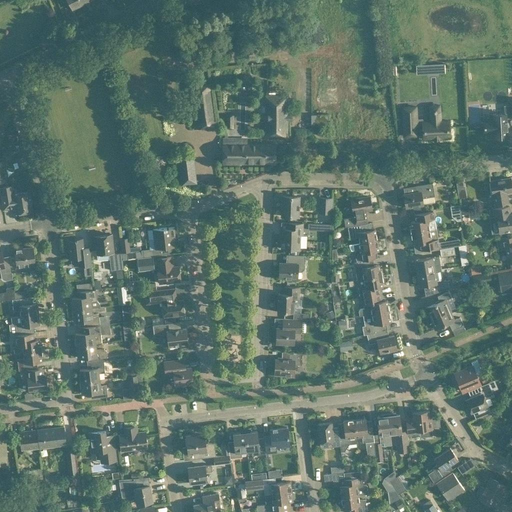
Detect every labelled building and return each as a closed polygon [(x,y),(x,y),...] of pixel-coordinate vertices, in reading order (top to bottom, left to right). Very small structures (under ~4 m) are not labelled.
[(67,0),(73,9),(90,0),(67,0)] [(195,129),(209,127),(216,126),(210,84),(189,86),(195,129)] [(292,121),(292,113),(288,113),(289,96),(266,95),(265,137),(288,138),(288,121),(292,121)] [(511,119),(511,99),(511,105),(505,106),(505,113),(491,114),(491,123),(484,124),(485,133),(492,133),(492,137),(507,136),(507,128),(507,120),(506,120),(506,117),(511,117),(511,119)] [(401,106),(403,137),(419,136),(418,128),(422,128),(423,140),(432,139),(441,139),(441,138),(450,138),(449,120),(441,120),(440,104),(430,105),(431,122),(418,122),(417,105),(401,106)] [(336,124),(337,138),(342,138),(342,140),(349,140),(349,137),(363,137),(362,121),(372,120),(372,107),(358,108),(358,118),(355,118),(346,118),(346,124),(336,124)] [(329,114),(311,114),(311,124),(329,124),(329,114)] [(223,144),(223,162),(275,162),(275,145),(223,144)] [(194,156),(178,158),(181,186),(197,184),(194,156)] [(19,161),(21,171),(30,169),(28,159),(19,161)] [(495,204),(499,204),(508,202),(507,192),(511,191),(511,187),(510,177),(491,181),(492,191),(493,195),(494,194),(495,204)] [(416,192),(404,194),(406,207),(413,206),(416,206),(423,205),(423,204),(422,198),(435,196),(434,193),(433,183),(415,186),(416,192)] [(8,186),(0,188),(2,198),(2,199),(4,209),(16,207),(17,213),(32,210),(29,191),(19,192),(18,193),(14,193),(13,193),(13,195),(10,195),(8,186)] [(299,196),(282,196),(281,216),(298,216),(299,196)] [(351,199),(353,209),(353,212),(354,212),(355,217),(344,219),(345,227),(348,226),(354,225),(354,223),(367,221),(366,215),(363,215),(362,211),(372,209),(370,196),(351,199)] [(320,197),(319,212),(331,213),(332,198),(320,197)] [(416,206),(413,206),(414,212),(426,211),(425,204),(423,205),(416,206)] [(460,212),(459,206),(459,205),(450,206),(451,213),(460,212)] [(500,232),(509,230),(511,229),(511,213),(511,214),(509,206),(499,208),(493,209),(495,220),(498,220),(500,232)] [(436,229),(435,223),(433,211),(424,212),(414,214),(416,221),(411,222),(411,226),(409,226),(410,233),(436,229)] [(300,223),(298,223),(288,223),(288,229),(281,228),(281,236),(282,236),(282,248),(292,249),(295,249),(299,249),(300,234),(302,235),(303,223),(300,223)] [(352,238),(359,236),(360,242),(377,240),(375,229),(370,230),(369,223),(354,225),(348,226),(350,238),(352,238)] [(147,229),(150,249),(142,249),(143,257),(166,254),(171,254),(170,247),(174,246),(173,236),(175,236),(174,227),(167,228),(167,227),(153,229),(147,229)] [(439,247),(437,235),(436,229),(410,233),(411,240),(414,240),(414,244),(419,243),(420,250),(439,247)] [(123,258),(122,253),(114,254),(112,234),(95,236),(96,246),(96,248),(97,254),(109,252),(111,270),(124,269),(123,258)] [(508,262),(511,261),(511,235),(504,237),(496,239),(498,250),(506,249),(508,262)] [(79,266),(84,265),(85,276),(93,275),(92,265),(90,247),(84,248),(83,237),(75,238),(75,240),(69,241),(71,259),(78,258),(79,266)] [(131,257),(130,249),(130,247),(129,237),(120,238),(122,248),(122,253),(123,258),(131,257)] [(356,262),(373,259),(375,258),(374,251),(379,250),(377,240),(360,242),(349,244),(351,250),(355,251),(356,261),(356,262)] [(466,244),(459,246),(462,265),(469,264),(466,244)] [(451,246),(442,248),(440,248),(441,256),(455,254),(454,246),(451,246)] [(16,255),(10,256),(12,273),(23,271),(23,265),(35,264),(33,247),(15,249),(16,255)] [(0,251),(0,268),(2,278),(4,279),(6,280),(13,279),(12,273),(10,256),(3,257),(2,251),(0,251)] [(143,257),(137,257),(139,271),(154,269),(154,273),(158,273),(160,283),(168,282),(171,281),(180,280),(179,266),(173,267),(172,256),(167,257),(166,254),(143,257)] [(285,280),(295,280),(297,280),(298,272),(300,272),(302,271),(304,270),(304,268),(305,255),(296,255),(286,254),(286,263),(279,263),(279,278),(285,278),(285,280)] [(434,270),(434,269),(433,263),(440,262),(439,256),(425,258),(415,260),(417,272),(434,270)] [(356,261),(354,262),(356,272),(357,280),(364,278),(383,275),(382,268),(380,269),(379,265),(374,266),(373,259),(356,262),(356,261)] [(480,265),(470,267),(472,274),(481,272),(480,265)] [(443,281),(442,275),(441,268),(434,269),(434,270),(417,272),(419,285),(436,282),(438,292),(451,287),(450,280),(443,281)] [(490,272),(472,275),(474,284),(491,280),(490,272)] [(511,272),(498,275),(498,276),(499,276),(500,286),(504,289),(508,288),(510,299),(511,300),(511,299),(511,272)] [(357,280),(355,280),(357,287),(358,286),(360,297),(362,297),(381,294),(380,287),(383,286),(382,282),(384,282),(383,275),(364,278),(357,280)] [(89,282),(77,284),(78,291),(83,290),(89,290),(89,282)] [(126,286),(117,287),(118,294),(127,293),(126,286)] [(277,312),(287,312),(290,312),(294,312),(295,299),(299,299),(299,287),(297,287),(295,287),(285,286),(284,293),(278,293),(277,312)] [(14,287),(6,288),(8,299),(12,299),(13,299),(15,299),(14,287)] [(165,316),(173,315),(175,315),(185,314),(183,300),(177,300),(176,288),(145,291),(126,293),(127,301),(146,299),(162,297),(165,316)] [(18,289),(16,293),(22,297),(25,292),(18,289)] [(95,289),(93,289),(89,290),(83,290),(83,296),(72,298),(73,302),(71,302),(72,310),(92,308),(92,307),(100,306),(99,303),(97,301),(96,289),(95,289)] [(334,296),(333,296),(334,301),(341,300),(340,291),(333,292),(334,296)] [(431,318),(450,309),(445,300),(452,297),(449,291),(437,296),(440,301),(426,307),(428,313),(429,312),(431,318)] [(381,294),(362,297),(364,308),(360,308),(359,311),(359,316),(363,315),(389,311),(387,300),(382,301),(381,294)] [(15,299),(13,299),(14,310),(20,309),(21,316),(39,314),(38,308),(38,303),(21,305),(20,305),(19,298),(15,299)] [(87,320),(87,326),(110,324),(109,316),(99,317),(99,313),(93,314),(92,308),(72,310),(73,317),(74,317),(75,321),(87,320)] [(454,319),(450,309),(431,318),(433,323),(432,323),(435,328),(449,322),(452,330),(454,335),(466,330),(464,325),(460,317),(454,319)] [(333,310),(326,313),(328,319),(335,316),(333,310)] [(362,326),(364,335),(367,334),(386,330),(387,330),(386,322),(391,321),(389,311),(363,315),(365,325),(362,326)] [(15,323),(16,334),(34,332),(34,333),(35,332),(34,325),(38,325),(40,325),(39,314),(21,316),(11,317),(12,323),(15,323)] [(301,319),(296,319),(293,319),(283,319),(283,327),(277,327),(276,343),(294,344),(294,332),(301,332),(301,319)] [(334,321),(328,324),(331,330),(337,327),(334,321)] [(168,346),(179,345),(180,348),(189,347),(186,328),(168,330),(168,323),(165,324),(153,325),(154,337),(167,335),(168,346)] [(76,333),(76,338),(75,338),(76,345),(96,343),(102,343),(101,336),(101,334),(111,333),(110,324),(87,326),(81,327),(82,333),(76,333)] [(386,330),(367,334),(369,344),(377,342),(378,343),(380,353),(397,349),(394,335),(388,336),(386,330)] [(16,346),(14,346),(14,353),(23,352),(43,350),(42,343),(40,343),(40,339),(35,340),(34,333),(33,333),(32,333),(16,335),(15,335),(16,346)] [(340,352),(349,350),(348,341),(339,343),(340,352)] [(77,353),(78,353),(79,357),(91,356),(91,362),(104,361),(103,358),(107,357),(106,350),(104,349),(97,350),(96,343),(76,345),(77,353)] [(18,359),(19,370),(20,370),(38,368),(37,361),(42,361),(41,357),(44,357),(43,350),(23,352),(24,358),(18,359)] [(302,365),(302,355),(302,352),(292,352),(282,351),(282,359),(275,358),(275,374),(294,375),(294,364),(302,365)] [(164,362),(164,363),(164,365),(166,374),(174,373),(175,385),(193,383),(191,367),(185,368),(184,359),(174,360),(172,361),(164,362)] [(473,365),(454,373),(460,387),(463,393),(468,391),(476,388),(481,385),(480,384),(477,375),(477,374),(476,373),(481,371),(481,369),(477,359),(471,362),(473,365)] [(79,374),(80,381),(100,379),(99,373),(105,372),(104,361),(91,362),(92,368),(80,369),(80,374),(79,374)] [(46,374),(43,375),(42,368),(39,368),(38,368),(20,370),(22,383),(28,382),(29,390),(47,388),(46,374)] [(511,374),(511,372),(502,377),(507,383),(511,374)] [(136,375),(129,376),(131,393),(139,393),(137,381),(136,375)] [(81,389),(82,388),(82,393),(95,392),(95,398),(108,396),(106,385),(100,385),(100,379),(80,381),(81,389)] [(471,397),(466,400),(471,412),(473,412),(475,418),(490,412),(488,406),(493,404),(490,397),(494,396),(489,382),(481,385),(476,388),(479,394),(471,397)] [(420,430),(421,429),(422,429),(432,428),(431,419),(429,419),(428,411),(413,412),(414,418),(406,419),(407,431),(408,433),(420,432),(420,430)] [(389,420),(390,433),(395,433),(396,441),(398,441),(399,445),(401,445),(401,451),(409,450),(407,433),(407,431),(401,431),(399,414),(396,414),(395,413),(388,414),(389,420)] [(390,433),(389,420),(388,414),(381,415),(380,416),(377,417),(380,440),(383,440),(384,444),(386,445),(391,444),(390,433)] [(365,418),(354,419),(356,436),(362,436),(363,442),(374,441),(374,440),(373,434),(372,424),(366,425),(365,418)] [(356,436),(354,419),(343,421),(344,428),(338,428),(339,437),(340,446),(341,451),(345,451),(349,444),(352,444),(352,443),(357,443),(356,436)] [(339,446),(340,446),(339,437),(338,428),(338,427),(332,428),(332,422),(318,424),(320,445),(322,445),(322,447),(329,446),(329,447),(339,446)] [(121,450),(136,448),(147,447),(145,431),(135,432),(134,426),(125,428),(125,434),(119,434),(121,444),(121,445),(121,450)] [(39,447),(66,444),(64,427),(37,430),(39,447)] [(265,441),(264,441),(266,453),(267,463),(271,463),(270,458),(269,458),(268,453),(276,452),(276,447),(289,445),(287,427),(270,429),(271,435),(264,436),(265,441)] [(22,449),(32,448),(39,447),(37,430),(20,432),(22,449)] [(117,460),(115,447),(113,435),(106,436),(105,430),(89,432),(91,445),(91,452),(99,451),(101,462),(117,460)] [(245,433),(247,451),(248,457),(253,456),(254,455),(266,453),(264,441),(258,442),(257,431),(250,432),(250,433),(245,433)] [(229,454),(230,454),(230,458),(242,456),(241,452),(247,451),(245,433),(240,434),(240,433),(233,434),(234,444),(228,445),(228,446),(229,454)] [(195,458),(205,457),(216,456),(216,453),(214,443),(205,444),(204,435),(195,436),(195,435),(186,436),(188,453),(194,452),(195,458)] [(375,452),(376,455),(376,461),(383,460),(381,443),(374,444),(375,448),(375,452)] [(450,447),(442,453),(440,454),(434,458),(438,464),(432,468),(434,470),(428,473),(434,482),(439,478),(441,477),(450,471),(447,466),(458,459),(450,447)] [(375,448),(367,449),(368,456),(370,456),(376,455),(375,452),(375,448)] [(74,449),(66,450),(67,463),(76,462),(74,449)] [(230,454),(229,454),(223,455),(214,456),(215,464),(231,462),(230,458),(230,454)] [(470,458),(457,467),(462,473),(478,463),(470,458)] [(206,472),(212,471),(211,464),(198,466),(188,467),(190,483),(207,481),(206,472)] [(324,480),(344,478),(344,472),(324,474),(324,480)] [(42,473),(24,474),(25,485),(26,485),(43,484),(42,473)] [(464,489),(453,473),(437,484),(448,500),(464,489)] [(58,474),(45,476),(46,483),(54,482),(54,484),(59,484),(58,481),(59,481),(58,474)] [(232,475),(224,476),(225,484),(233,483),(232,475)] [(126,481),(120,481),(123,497),(136,495),(138,503),(142,502),(152,501),(150,485),(148,477),(135,478),(136,480),(126,481)] [(341,496),(358,494),(367,493),(366,485),(364,485),(363,477),(359,477),(356,477),(351,478),(346,479),(347,484),(340,485),(341,496)] [(476,493),(479,499),(483,501),(492,506),(492,505),(491,504),(494,498),(498,501),(506,486),(490,477),(484,488),(480,486),(476,493)] [(264,487),(263,479),(252,480),(245,481),(246,490),(264,487)] [(272,493),(291,491),(290,481),(280,482),(276,483),(271,483),(271,484),(266,484),(266,489),(272,488),(272,493)] [(403,485),(397,490),(399,494),(406,489),(403,485)] [(269,510),(291,507),(290,501),(293,501),(292,498),(293,498),(294,497),(294,493),(293,492),(292,493),(291,491),(272,493),(265,494),(266,504),(257,505),(258,511),(269,510)] [(216,511),(216,508),(221,507),(219,493),(212,494),(202,496),(204,503),(194,504),(195,511),(216,511)] [(358,494),(341,496),(341,497),(343,508),(348,508),(348,511),(352,511),(367,510),(365,499),(359,500),(358,494)] [(399,508),(404,506),(400,499),(395,502),(399,508)] [(438,511),(433,504),(430,499),(422,505),(426,511),(438,511)]
